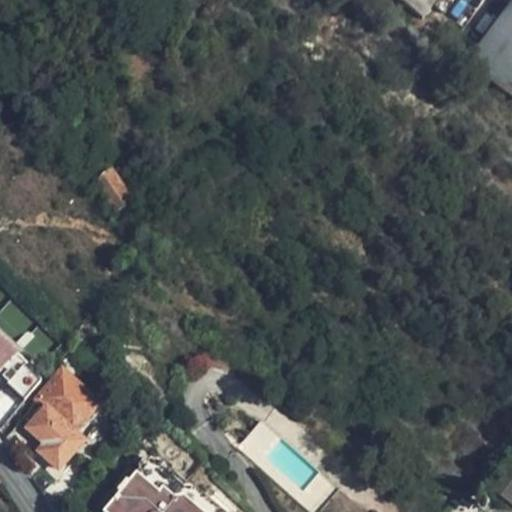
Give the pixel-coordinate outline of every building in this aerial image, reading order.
[(511,0),(507,0),(463,54),(474,63),(511,93),(511,0)] [(131,200),(111,173),(97,182),(116,210),(131,200)] [(7,386),(24,401),(41,378),(0,340),(0,377),(8,384),(7,386)] [(79,388),(85,393),(99,375),(95,372),(79,388)] [(98,405),(85,393),(79,388),(62,373),(39,400),(47,408),(31,426),(44,437),(41,441),(50,450),(44,457),(57,469),(83,441),(73,432),(98,405)] [(47,408),(39,400),(23,418),(31,426),(47,408)] [(95,428),(83,441),(97,454),(109,440),(95,428)] [(231,454),(292,511),(343,511),(253,429),(231,454)] [(222,511),(160,453),(135,482),(130,479),(120,489),(124,494),(107,511),(222,511)]
